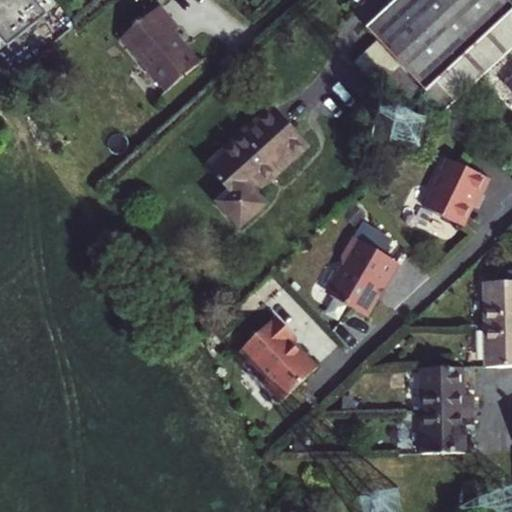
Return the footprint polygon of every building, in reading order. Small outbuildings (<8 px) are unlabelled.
[(0,0),(0,53),(60,6),(55,0),(0,0)] [(436,117),(455,99),(511,45),(511,16),(496,0),(397,0),(367,29),(428,91),(419,99),(436,117)] [(162,6),(121,40),(166,93),(200,66),(174,35),(180,30),(162,6)] [(394,65),(372,43),(355,60),(376,82),(394,65)] [(511,73),(498,87),(510,99),(511,97),(511,73)] [(314,147),(274,107),(208,167),(234,195),(223,204),(245,229),(267,209),(258,198),(314,147)] [(487,182),(445,162),(421,210),(460,230),(477,196),(480,197),(487,182)] [(341,268),(327,291),(330,300),(363,318),(374,299),(371,296),(377,286),(381,288),(395,263),(350,238),(338,260),(341,268)] [(511,282),(485,283),(485,325),(511,324),(511,282)] [(280,323),(244,357),(271,384),(266,389),(284,407),(321,373),(304,355),(302,357),(294,348),(300,343),(280,323)] [(511,324),(485,325),(486,369),(511,368),(511,324)] [(467,397),(466,369),(422,371),(423,413),(476,412),(476,396),(467,397)] [(468,426),(477,426),(476,412),(423,413),(425,457),(469,455),(468,426)]
